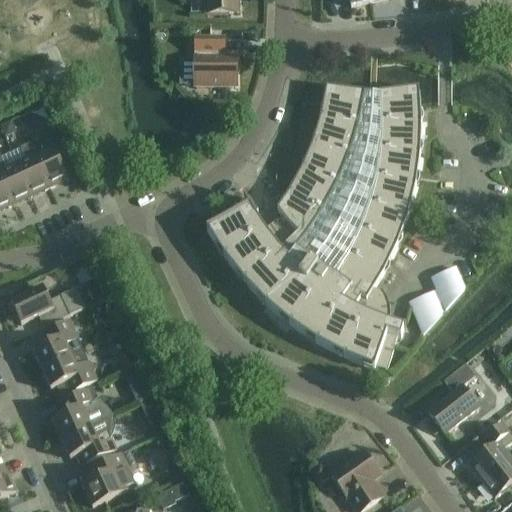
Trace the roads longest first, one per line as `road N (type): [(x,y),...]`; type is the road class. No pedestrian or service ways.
road 1 (residential): [(453,511),(383,422),(254,366),(218,337),(196,305),(165,217)]
road 2 (residential): [(285,39),(374,39),(511,8)]
road 3 (residential): [(165,217),(240,156),(256,133),(285,39)]
road 4 (residential): [(0,264),(49,255),(141,213),(165,217)]
road 5 (residential): [(59,511),(0,355)]
